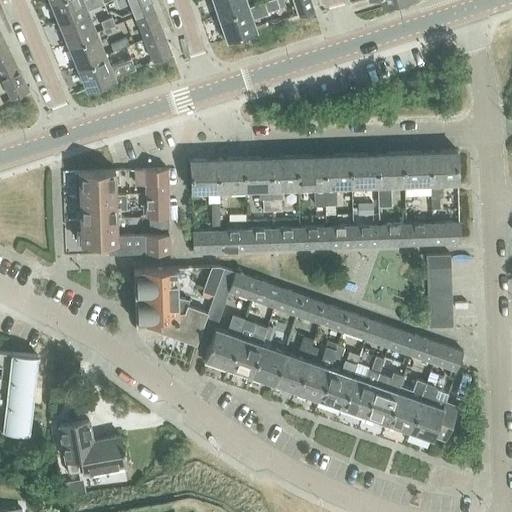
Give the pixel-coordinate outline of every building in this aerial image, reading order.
[(50,0),(58,20),(86,8),(103,2),(102,0),(50,0)] [(149,0),(127,0),(133,12),(151,5),(149,0)] [(213,0),(219,15),(248,5),(246,0),(213,0)] [(262,0),(248,5),(219,15),(227,38),(256,28),(252,16),(266,11),(262,0)] [(311,0),(294,0),(299,13),(314,8),(311,0)] [(58,20),(67,42),(95,31),(86,8),(58,20)] [(134,15),(143,37),(161,29),(152,8),(134,15)] [(111,16),(99,20),(102,28),(114,23),(111,16)] [(161,29),(143,37),(152,59),(171,52),(161,29)] [(67,42),(76,64),(104,53),(95,31),(67,42)] [(126,38),(110,44),(112,49),(128,43),(126,38)] [(0,47),(0,74),(18,66),(7,45),(0,47)] [(104,53),(76,64),(86,87),(133,67),(129,56),(109,65),(104,53)] [(18,66),(0,74),(0,76),(10,97),(28,88),(18,66)] [(429,150),(430,181),(431,195),(435,195),(438,195),(442,194),(442,181),(458,180),(457,149),(429,150)] [(376,151),(377,183),(378,205),(390,204),(389,182),(404,182),(403,150),(376,151)] [(429,150),(403,150),(404,182),(430,181),(429,150)] [(376,151),(350,152),(351,184),(377,183),(376,151)] [(350,152),(323,153),(325,203),(336,203),(335,184),(351,184),(350,152)] [(323,153),(297,154),(298,185),(313,185),(314,204),(325,203),(323,153)] [(271,155),(272,186),(272,196),(262,197),(263,210),(281,209),(280,197),(281,197),(281,186),(298,185),(297,154),(271,155)] [(245,187),(272,186),(271,155),(244,156),(245,187)] [(219,188),(245,187),(244,156),(218,157),(219,188)] [(191,189),(219,188),(218,157),(190,157),(191,189)] [(144,183),(145,192),(167,191),(166,167),(134,168),(135,183),(144,183)] [(78,170),(79,195),(115,193),(114,168),(78,170)] [(149,216),(168,215),(167,191),(145,192),(146,216),(149,216)] [(79,195),(80,219),(116,217),(116,208),(125,207),(125,193),(115,193),(79,195)] [(372,202),(359,202),(359,210),(359,213),(372,213),(372,210),(372,202)] [(220,213),(212,213),(212,222),(220,222),(220,213)] [(168,215),(149,216),(149,227),(168,226),(168,215)] [(116,217),(80,219),(81,243),(108,242),(108,253),(169,250),(168,231),(117,233),(116,217)] [(434,221),(434,240),(460,239),(459,220),(434,221)] [(406,241),(405,221),(381,222),(382,242),(406,241)] [(429,221),(405,221),(406,241),(430,241),(429,221)] [(376,222),(352,223),(353,243),(377,242),(376,222)] [(353,243),(352,223),(328,224),(329,244),(353,243)] [(300,245),(299,225),(275,226),(275,246),(300,245)] [(323,225),(299,225),(300,245),(324,244),(323,225)] [(247,247),(246,227),(222,228),(222,248),(247,247)] [(270,227),(246,227),(247,247),(271,246),(270,227)] [(193,229),(193,249),(217,249),(217,228),(193,229)] [(425,252),(426,265),(451,264),(450,251),(425,252)] [(426,265),(426,277),(451,276),(451,264),(426,265)] [(222,266),(212,293),(206,311),(197,337),(208,341),(203,356),(226,364),(237,333),(243,317),(231,313),(225,329),(214,325),(227,288),(234,269),(222,265),(222,266)] [(211,265),(202,290),(212,293),(222,266),(217,265),(211,265)] [(142,269),(132,269),(135,335),(137,335),(137,339),(141,341),(146,341),(151,338),(153,333),(160,335),(162,330),(196,342),(197,337),(206,311),(186,304),(188,298),(175,294),(174,267),(142,268),(142,269)] [(234,269),(227,288),(250,296),(257,277),(234,269)] [(426,277),(427,288),(452,287),(451,276),(426,277)] [(257,277),(250,296),(270,303),(277,284),(257,277)] [(275,305),(296,312),(302,293),(282,286),(275,305)] [(427,288),(427,301),(452,300),(452,287),(427,288)] [(302,293),(296,312),(315,319),(322,300),(302,293)] [(427,301),(428,312),(453,311),(452,300),(427,301)] [(321,321),(341,328),(348,309),(328,302),(321,321)] [(348,309),(341,328),(361,335),(368,316),(348,309)] [(453,311),(428,312),(428,325),(453,324),(453,311)] [(366,336),(386,344),(393,325),(373,318),(366,336)] [(226,364),(249,372),(260,341),(262,335),(263,336),(266,325),(254,321),(249,337),(237,333),(226,364)] [(266,325),(263,336),(270,338),(274,326),(267,324),(266,325)] [(393,325),(386,344),(407,351),(413,332),(393,325)] [(412,353),(432,360),(439,340),(419,333),(412,353)] [(303,334),(299,346),(308,349),(310,343),(312,337),(303,334)] [(317,396),(328,365),(332,354),(335,343),(336,342),(327,339),(319,362),(305,357),(294,388),(317,396)] [(439,340),(432,360),(456,368),(463,349),(439,340)] [(249,372),(272,380),(283,349),(260,341),(249,372)] [(310,343),(308,349),(307,351),(315,354),(318,346),(310,343)] [(335,343),(332,354),(340,357),(344,346),(335,343)] [(0,349),(0,364),(1,365),(0,375),(0,376),(34,380),(34,378),(36,378),(37,367),(35,367),(36,354),(32,353),(0,349)] [(272,380),(294,388),(305,357),(283,349),(272,380)] [(317,396),(340,404),(351,373),(357,353),(348,350),(345,358),(343,357),(339,369),(328,365),(317,396)] [(362,412),(373,381),(382,356),(375,354),(370,367),(366,366),(362,377),(351,373),(340,404),(362,412)] [(428,370),(424,381),(432,383),(436,373),(428,370)] [(0,401),(31,405),(31,403),(33,403),(35,392),(32,392),(33,385),(34,380),(0,376),(0,375),(0,401)] [(385,420),(408,428),(424,381),(415,377),(411,388),(398,383),(396,389),(385,420)] [(362,412),(385,420),(396,389),(373,381),(362,412)] [(457,403),(445,399),(448,393),(436,388),(435,384),(432,383),(424,381),(408,428),(431,436),(432,434),(445,438),(457,403)] [(0,427),(28,431),(28,428),(31,429),(32,417),(30,417),(30,410),(31,405),(0,401),(0,427)] [(121,434),(93,439),(90,419),(60,424),(69,473),(84,470),(84,472),(127,464),(121,434)] [(77,480),(61,483),(63,495),(79,492),(77,480)]
